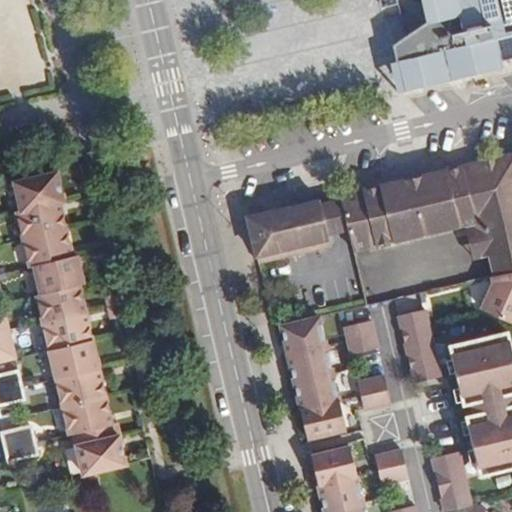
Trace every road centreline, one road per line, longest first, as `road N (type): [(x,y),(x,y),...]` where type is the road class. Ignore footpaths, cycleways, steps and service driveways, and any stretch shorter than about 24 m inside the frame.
road 1 (secondary): [(268,511),(191,177)]
road 2 (residential): [(191,177),(511,103)]
road 3 (unclassified): [(426,511),(379,309)]
road 4 (secondary): [(191,177),(147,0)]
